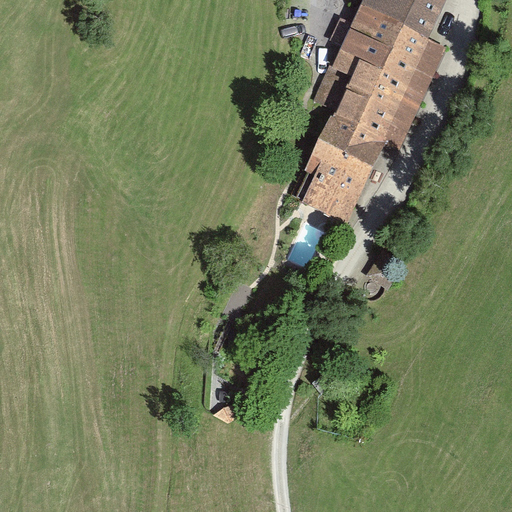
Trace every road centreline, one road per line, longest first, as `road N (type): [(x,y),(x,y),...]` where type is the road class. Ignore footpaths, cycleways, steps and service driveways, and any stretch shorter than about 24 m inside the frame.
road 1 (unclassified): [(310,334),(428,136),(466,37),(471,0)]
road 2 (track): [(284,511),(275,459),(286,395),(310,334)]
